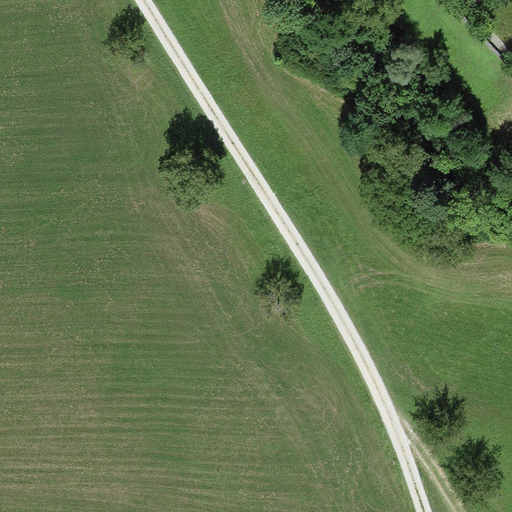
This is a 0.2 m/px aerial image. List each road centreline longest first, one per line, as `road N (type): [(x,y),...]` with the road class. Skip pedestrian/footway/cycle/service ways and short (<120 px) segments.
road 1 (track): [(140,0),(339,319),(419,511)]
road 2 (track): [(385,422),(412,440),(462,511)]
